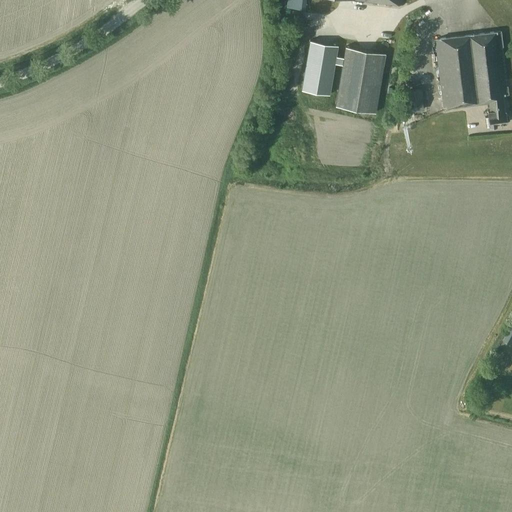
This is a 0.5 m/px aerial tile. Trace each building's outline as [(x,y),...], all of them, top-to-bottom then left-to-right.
[(302,21),(302,10),(293,10),(292,20),(302,21)] [(506,120),(509,119),(509,113),(505,112),(503,95),(509,94),(502,30),(436,38),(445,109),(490,103),(491,110),(489,111),(489,116),(486,116),(488,125),(498,124),(498,123),(507,122),(506,120)] [(335,62),(343,64),(344,56),(336,55),(338,44),(310,39),(302,89),(329,94),(335,62)] [(375,111),(385,52),(346,46),(344,56),(343,64),(335,104),(375,111)] [(424,110),(422,90),(408,92),(410,112),(424,110)] [(511,326),(510,326),(506,333),(503,340),(511,344),(511,326)]
